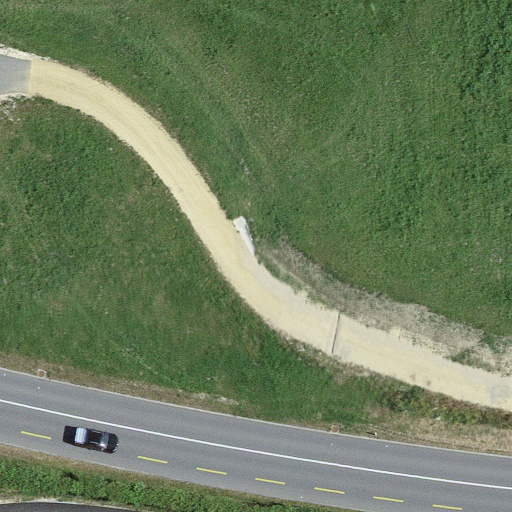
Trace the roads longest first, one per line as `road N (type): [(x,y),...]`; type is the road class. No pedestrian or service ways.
road 1 (track): [(0,72),(34,73),(139,115),(205,200),(264,299),(392,358),(511,388)]
road 2 (secondary): [(0,398),(151,433),(511,487)]
